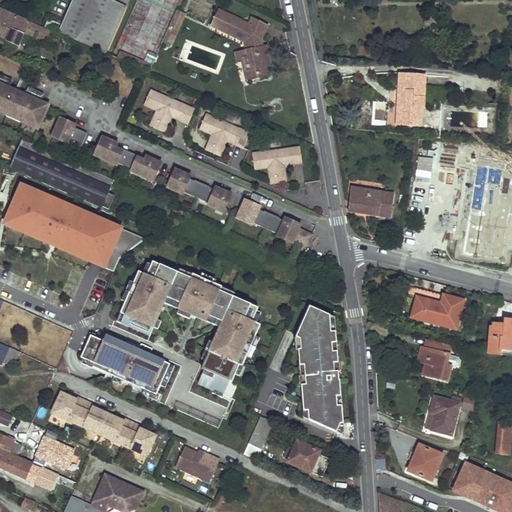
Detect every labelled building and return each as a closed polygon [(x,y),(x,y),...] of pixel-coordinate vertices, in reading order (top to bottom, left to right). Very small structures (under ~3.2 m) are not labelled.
[(59,31),(107,52),(126,6),(112,0),(73,0),(62,25),(60,30),(59,31)] [(49,38),(51,32),(0,9),(0,34),(8,38),(7,40),(18,45),(23,34),(31,37),(34,32),(49,38)] [(185,14),(177,10),(175,14),(181,17),(177,25),(171,23),(167,32),(176,36),(185,14)] [(213,27),(248,43),(250,52),(252,59),(246,61),(251,82),(272,78),(270,68),(274,67),(271,49),(264,49),(262,41),(266,41),(272,26),(255,18),(251,25),(220,12),(213,27)] [(181,17),(175,14),(171,23),(177,25),(181,17)] [(47,25),(60,30),(62,25),(49,20),(47,25)] [(176,36),(167,32),(164,40),(172,44),(176,36)] [(252,59),(250,52),(239,54),(241,63),(246,61),(252,59)] [(113,71),(125,76),(129,66),(117,61),(113,71)] [(425,75),(400,73),(399,90),(407,91),(406,103),(398,103),(398,116),(406,117),(405,125),(420,126),(421,108),(423,108),(425,75)] [(13,81),(0,74),(0,108),(18,117),(18,118),(18,119),(29,123),(29,124),(30,123),(39,127),(48,108),(40,104),(44,95),(28,88),(24,97),(9,90),(13,81)] [(195,109),(151,90),(144,105),(157,111),(152,120),(167,127),(173,114),(189,122),(195,109)] [(18,117),(0,108),(0,114),(17,122),(18,119),(18,118),(18,117)] [(487,114),(466,112),(465,126),(486,128),(487,114)] [(189,122),(173,114),(172,117),(188,124),(189,122)] [(250,133),(206,114),(200,129),(212,135),(208,144),(223,151),(227,141),(228,139),(245,146),(250,133)] [(75,125),(60,118),(54,132),(61,135),(60,138),(68,141),(81,147),(87,133),(74,127),(75,125)] [(167,127),(152,120),(150,126),(165,133),(167,127)] [(39,127),(30,123),(29,124),(29,123),(27,127),(37,131),(39,127)] [(61,135),(54,132),(52,137),(67,143),(68,141),(60,138),(61,135)] [(118,144),(102,137),(96,150),(103,154),(102,156),(118,163),(132,169),(147,176),(149,174),(155,177),(161,163),(146,156),(144,160),(137,157),(138,156),(124,149),(123,151),(116,148),(118,144)] [(245,146),(228,139),(227,141),(244,148),(245,146)] [(107,193),(112,182),(21,140),(10,165),(102,205),(105,200),(111,202),(113,196),(107,193)] [(223,151),(208,144),(205,150),(220,157),(223,151)] [(302,160),(300,147),(252,153),(254,170),(268,168),(270,178),(286,176),(284,166),(284,163),(302,160)] [(103,154),(96,150),(94,156),(117,165),(118,163),(102,156),(103,154)] [(153,182),(155,177),(149,174),(147,176),(132,169),(131,172),(153,182)] [(191,176),(175,170),(169,183),(176,186),(175,189),(183,193),(208,204),(217,207),(218,205),(225,208),(231,194),(216,187),(214,190),(209,188),(210,187),(195,181),(194,181),(189,179),(191,176)] [(286,176),(270,178),(270,185),(287,183),(286,176)] [(16,180),(0,222),(0,225),(107,265),(123,219),(16,180)] [(176,186),(169,183),(167,188),(182,195),(183,193),(175,189),(176,186)] [(456,190),(423,184),(420,202),(467,211),(471,189),(457,187),(456,190)] [(394,194),(353,188),(349,211),(391,217),(394,194)] [(260,207),(245,200),(239,214),(246,217),(244,219),(253,223),(278,234),(286,238),(288,235),(294,238),(299,229),(300,225),(285,218),(284,221),(279,219),(279,218),(264,211),(264,212),(259,210),(260,207)] [(217,207),(208,204),(207,206),(223,213),(225,208),(218,205),(217,207)] [(246,217),(239,214),(237,219),(252,226),(253,223),(244,219),(246,217)] [(304,232),(299,229),(294,238),(294,239),(300,242),(304,232)] [(312,235),(304,232),(300,242),(307,245),(312,235)] [(286,238),(278,234),(277,237),(292,244),(294,239),(294,238),(288,235),(286,238)] [(121,324),(150,337),(161,311),(157,309),(159,306),(163,308),(164,304),(170,307),(172,301),(180,305),(178,310),(192,317),(195,312),(198,313),(196,318),(206,323),(209,318),(217,321),(215,327),(220,329),(218,332),(222,334),(221,338),(217,336),(213,344),(205,363),(201,371),(204,371),(198,385),(213,392),(214,390),(224,395),(229,383),(232,384),(235,376),(239,367),(242,368),(247,357),(256,338),(260,327),(257,325),(252,323),(257,312),(259,310),(240,301),(221,293),(222,289),(222,288),(215,285),(201,279),(193,275),(193,276),(191,280),(172,271),(153,262),(152,265),(147,276),(143,274),(139,272),(134,283),(125,303),(120,314),(125,316),(121,324)] [(152,265),(148,263),(143,274),(147,276),(152,265)] [(193,276),(174,267),(172,271),(191,280),(193,276)] [(217,281),(203,275),(201,279),(215,285),(217,281)] [(130,281),(121,301),(125,303),(134,283),(130,281)] [(241,298),(222,289),(221,293),(240,301),(241,298)] [(443,296),(419,289),(417,298),(441,304),(443,296)] [(441,304),(417,298),(412,318),(456,330),(463,301),(443,296),(441,304)] [(172,301),(170,307),(178,310),(180,305),(172,301)] [(330,317),(309,309),(296,340),(301,341),(303,352),(298,352),(299,363),(304,362),(306,387),(301,387),(304,413),(308,413),(309,422),(345,437),(342,410),(338,411),(337,401),(342,401),(340,382),(339,382),(338,373),(335,373),(334,365),(338,364),(337,353),(333,353),(330,317)] [(257,325),(261,314),(257,312),(252,323),(257,325)] [(209,318),(206,323),(215,327),(217,321),(209,318)] [(504,330),(490,328),(488,355),(500,355),(500,350),(511,351),(511,321),(505,321),(504,330)] [(104,342),(92,336),(82,358),(108,370),(107,373),(157,396),(161,387),(171,365),(150,356),(153,350),(142,345),(140,348),(139,351),(128,346),(106,336),(104,342)] [(251,359),(260,340),(256,338),(247,357),(251,359)] [(451,347),(427,341),(425,349),(422,347),(419,359),(427,361),(423,376),(447,382),(452,367),(447,365),(451,347)] [(213,344),(209,342),(201,360),(205,363),(213,344)] [(140,348),(129,343),(128,346),(139,351),(140,348)] [(4,362),(10,349),(0,344),(0,365),(2,367),(4,362)] [(19,352),(10,348),(10,349),(4,362),(10,365),(12,361),(14,362),(19,352)] [(80,361),(82,363),(106,374),(107,373),(108,370),(82,358),(80,361)] [(166,389),(175,367),(171,365),(161,387),(166,389)] [(240,379),(245,369),(242,368),(239,367),(235,376),(240,379)] [(386,388),(394,389),(396,378),(388,377),(386,388)] [(68,396),(60,393),(51,413),(74,424),(81,409),(74,405),(76,400),(68,396)] [(74,405),(81,409),(85,401),(69,393),(68,396),(76,400),(74,405)] [(460,404),(435,397),(430,415),(435,416),(431,431),(451,436),(460,404)] [(85,401),(81,409),(88,412),(91,407),(108,414),(109,412),(85,401)] [(88,412),(81,409),(74,424),(99,435),(108,414),(91,407),(88,412)] [(0,410),(0,422),(9,426),(13,416),(0,410)] [(109,412),(108,414),(123,421),(120,426),(128,430),(131,422),(109,412)] [(123,421),(108,414),(99,435),(121,445),(128,430),(120,426),(123,421)] [(209,415),(206,422),(218,426),(221,419),(209,415)] [(257,461),(274,423),(262,418),(245,456),(257,461)] [(131,422),(128,430),(135,433),(138,428),(147,432),(148,429),(131,422)] [(511,424),(499,423),(497,453),(510,454),(511,424)] [(128,430),(121,445),(145,455),(154,435),(147,432),(138,428),(135,433),(128,430)] [(0,448),(17,456),(22,445),(0,434),(0,448)] [(323,479),(331,461),(320,456),(321,453),(298,443),(295,451),(290,462),(289,464),(323,479)] [(443,455),(419,445),(414,456),(417,457),(410,472),(431,481),(443,455)] [(0,467),(30,481),(36,484),(36,483),(53,490),(59,476),(41,468),(0,449),(0,467)] [(194,455),(182,449),(173,469),(207,484),(217,462),(199,454),(198,457),(194,455)] [(295,451),(290,449),(285,459),(290,462),(295,451)] [(54,470),(56,464),(47,460),(45,465),(54,470)] [(465,464),(455,488),(461,491),(473,496),(471,500),(479,504),(480,503),(492,508),(494,505),(505,510),(511,511),(511,484),(494,477),(492,482),(482,477),(484,473),(465,464)] [(484,473),(482,477),(492,482),(494,477),(484,473)] [(105,511),(109,505),(123,511),(124,511),(128,505),(137,509),(141,499),(126,492),(129,486),(105,475),(91,506),(72,498),(65,511),(105,511)] [(144,492),(129,486),(126,492),(141,499),(144,492)] [(471,500),(473,496),(461,491),(459,495),(471,500)] [(403,511),(406,505),(379,495),(380,511),(403,511)] [(32,509),(36,503),(26,498),(23,505),(32,509)]
